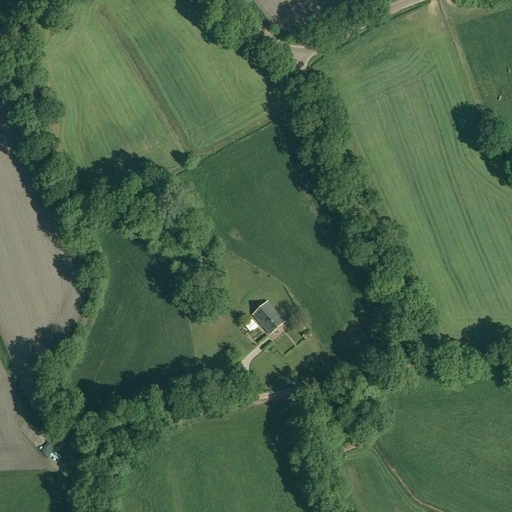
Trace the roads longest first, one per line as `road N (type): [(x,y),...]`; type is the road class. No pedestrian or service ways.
road 1 (unclassified): [(511,363),(430,361),(297,54)]
road 2 (track): [(430,361),(284,389),(142,429),(105,465),(93,511)]
road 3 (unclassified): [(297,54),(413,0)]
